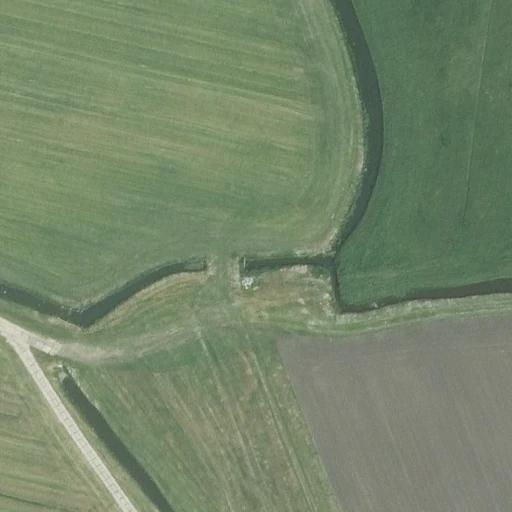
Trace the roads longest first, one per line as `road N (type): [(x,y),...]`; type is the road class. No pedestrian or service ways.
road 1 (track): [(511,247),(296,296),(126,355),(90,357),(19,341)]
road 2 (track): [(240,315),(356,332),(511,316)]
road 3 (track): [(132,511),(19,341)]
